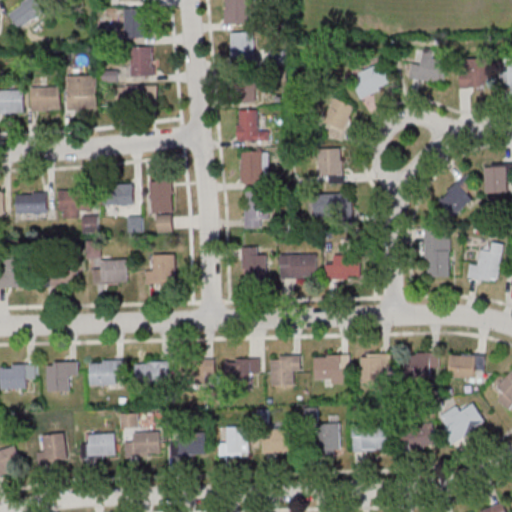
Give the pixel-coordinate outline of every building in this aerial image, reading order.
[(20,29),(46,13),(38,0),(28,0),(9,12),(20,29)] [(249,25),(249,0),(226,0),(227,25),(249,25)] [(126,8),(126,37),(148,37),(148,8),(126,8)] [(255,61),(255,33),(232,33),(232,61),(255,61)] [(131,76),(156,76),(156,46),(131,46),(131,76)] [(415,62),(411,76),(443,84),(449,61),(434,57),(435,51),(426,48),(422,64),(415,62)] [(461,87),(490,87),(490,59),(461,59),(461,87)] [(361,99),(393,85),(384,63),(352,77),(361,99)] [(69,76),(69,109),(98,109),(98,76),(69,76)] [(256,100),(256,81),(243,81),(242,100),(256,100)] [(159,86),(121,86),(121,106),(159,106),(159,86)] [(25,90),(0,89),(0,112),(25,112),(25,90)] [(61,90),(32,90),(32,110),(61,110),(61,90)] [(323,130),(342,138),(356,107),(336,98),(323,130)] [(271,140),(271,129),(260,129),(260,109),(239,109),(239,140),(271,140)] [(343,182),(343,148),(321,148),(321,182),(343,182)] [(243,151),(243,183),(268,182),(268,151),(243,151)] [(486,193),(511,192),(511,162),(486,163),(486,193)] [(152,214),(175,214),(175,180),(152,180),(152,214)] [(476,205),(471,191),(475,189),(471,180),(440,192),(448,215),(476,205)] [(135,204),(135,184),(106,184),(106,204),(135,204)] [(60,190),(60,218),(79,218),(79,211),(93,211),(93,190),(60,190)] [(246,191),(246,227),(269,227),(269,191),(246,191)] [(16,214),(49,214),(49,193),(16,193),(16,214)] [(315,218),(351,218),(351,194),(315,194),(315,218)] [(84,231),(96,232),(98,218),(85,216),(84,231)] [(172,219),(162,218),(161,230),(171,231),(172,219)] [(452,228),(425,228),(425,276),(452,276),(452,228)] [(469,276),(499,282),(506,244),(496,242),(494,251),(484,249),(482,261),(472,259),(469,276)] [(260,253),(260,246),(244,246),(244,278),(268,278),(268,253),(260,253)] [(330,253),(330,277),(363,277),(363,253),(330,253)] [(177,283),(177,254),(155,254),(155,269),(147,269),(147,283),(177,283)] [(318,254),(281,254),(281,278),(318,278),(318,254)] [(129,282),(129,259),(103,259),(103,268),(95,268),(95,282),(129,282)] [(0,286),(29,287),(29,261),(0,261),(0,286)] [(44,285),(79,285),(79,267),(45,267),(44,285)] [(406,353),(406,376),(440,376),(440,353),(406,353)] [(392,354),(361,354),(361,384),(392,384),(392,354)] [(351,355),(315,355),(315,383),(351,383),(351,355)] [(478,370),(487,370),(487,355),(450,355),(450,378),(478,378),(478,370)] [(272,386),(296,386),(296,372),(303,372),(303,357),(272,357),(272,386)] [(216,359),(186,359),(186,381),(216,381),(216,359)] [(91,360),(91,384),(123,384),(123,360),(91,360)] [(263,379),(263,360),(227,360),(227,379),(263,379)] [(49,361),(49,390),(71,390),(71,377),(79,377),(79,361),(49,361)] [(172,361),(136,361),(136,384),(172,384),(172,361)] [(2,389),(29,389),(29,379),(38,379),(38,364),(2,364),(2,389)] [(498,399),(510,410),(511,407),(511,372),(496,389),(502,394),(498,399)] [(454,444),(488,423),(475,403),(441,424),(454,444)] [(342,424),(318,424),(318,450),(342,450),(342,424)] [(389,426),(353,426),(353,451),(389,451),(389,426)] [(250,427),(228,427),(228,443),(221,443),(221,455),(250,455),(250,427)] [(406,449),(436,449),(436,427),(406,427),(406,449)] [(298,430),(271,430),(271,438),(263,438),(263,453),(298,453),(298,430)] [(127,455),(161,455),(161,432),(135,432),(135,442),(127,442),(127,455)] [(38,452),(39,463),(69,461),(67,433),(45,435),(46,452),(38,452)] [(82,456),(117,456),(117,433),(92,433),(92,444),(82,444),(82,456)] [(178,433),(178,455),(207,455),(207,433),(178,433)] [(17,446),(0,450),(0,475),(24,469),(17,446)] [(506,511),(502,503),(481,511),(506,511)]
